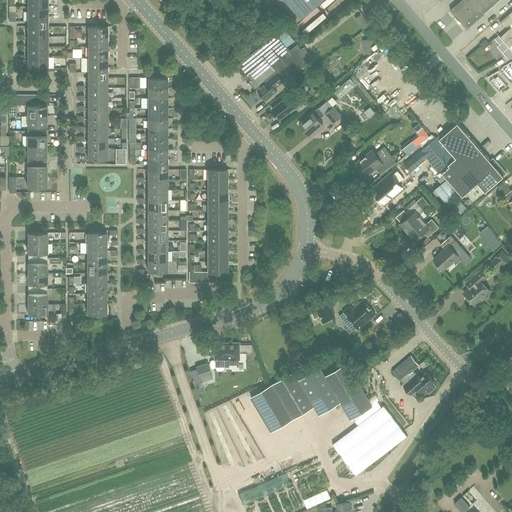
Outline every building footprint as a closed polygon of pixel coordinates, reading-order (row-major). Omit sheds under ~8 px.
[(285,0),(302,18),(322,0),(285,0)] [(491,7),(484,0),(481,0),(477,4),(473,0),(462,0),(450,10),(467,29),(485,14),(485,13),(491,7)] [(28,16),(48,16),(48,6),(28,6),(28,16)] [(511,11),(500,22),(504,26),(506,27),(507,27),(507,26),(509,25),(511,28),(508,30),(501,37),(510,47),(511,45),(511,11)] [(439,22),(445,29),(455,21),(449,14),(439,22)] [(28,26),(48,26),(48,16),(28,16),(28,26)] [(28,37),(48,37),(48,26),(28,26),(28,37)] [(88,36),(107,36),(107,26),(88,26),(88,36)] [(379,48),(387,41),(376,27),(368,32),(379,48)] [(262,44),(236,65),(237,66),(240,70),(242,67),(246,72),(244,74),(266,100),(278,90),(276,88),(284,82),(282,80),(278,75),(286,68),(286,69),(289,67),(289,66),(289,67),(295,74),(313,59),(304,48),(304,47),(302,49),(287,30),(279,36),(277,34),(262,45),(262,44)] [(88,47),(107,47),(107,36),(88,36),(88,47)] [(28,47),(48,47),(48,37),(28,37),(28,47)] [(28,57),(48,57),(48,47),(28,47),(28,57)] [(88,57),(107,57),(107,47),(88,47),(88,57)] [(48,57),(28,57),(28,67),(48,67),(48,57)] [(88,65),(108,65),(107,57),(88,57),(88,65)] [(88,77),(108,77),(108,65),(88,65),(88,77)] [(88,88),(108,88),(108,77),(88,77),(88,88)] [(129,88),(139,88),(139,77),(129,77),(129,88)] [(148,88),(167,88),(167,77),(148,77),(148,88)] [(88,99),(108,99),(108,88),(88,88),(88,99)] [(148,98),(167,98),(167,88),(148,88),(148,98)] [(312,88),(308,92),(314,98),(318,94),(312,88)] [(297,102),(290,94),(272,109),(281,119),(293,108),(293,110),(297,107),(299,110),(310,102),(304,96),(297,102)] [(47,105),(50,105),(50,95),(35,95),(35,105),(47,105)] [(148,109),(167,109),(167,98),(148,98),(148,109)] [(88,109),(108,109),(108,99),(88,99),(88,109)] [(313,112),(300,123),(309,135),(323,123),(319,119),(325,114),(324,113),(332,106),(328,101),(319,108),(314,112),(313,112)] [(47,115),(47,105),(35,105),(30,105),(28,105),(28,115),(47,115)] [(332,106),(324,113),(325,114),(333,124),(334,123),(336,126),(344,119),(342,117),(342,116),(333,106),(332,106)] [(88,119),(108,119),(108,109),(88,109),(88,119)] [(148,118),(167,118),(167,109),(148,109),(148,118)] [(28,131),(46,131),(46,126),(47,126),(47,115),(28,115),(28,131)] [(148,129),(167,129),(167,118),(148,118),(148,129)] [(88,129),(108,129),(108,119),(88,119),(88,129)] [(457,174),(483,151),(458,122),(440,138),(456,157),(449,164),(450,165),(457,174)] [(88,139),(108,139),(108,129),(88,129),(88,139)] [(148,139),(167,139),(167,129),(148,129),(148,139)] [(27,146),(47,146),(47,137),(46,137),(46,131),(28,131),(27,146)] [(437,137),(430,143),(422,149),(420,151),(405,164),(412,172),(427,159),(438,172),(454,158),(437,137)] [(108,149),(108,139),(88,139),(88,149),(108,149)] [(134,143),(134,139),(129,139),(129,149),(140,149),(140,143),(134,143)] [(167,149),(167,139),(148,139),(148,149),(167,149)] [(406,154),(416,146),(411,140),(401,148),(406,154)] [(27,161),(46,161),(46,157),(47,157),(47,146),(27,146),(27,161)] [(373,150),(352,166),(358,173),(360,172),(364,177),(371,172),(370,170),(375,166),(378,169),(393,157),(385,147),(376,154),(373,150)] [(108,149),(88,149),(88,160),(108,160),(108,149)] [(129,160),(136,160),(135,155),(138,155),(140,152),(140,149),(129,149),(129,160)] [(148,159),(167,159),(167,149),(148,149),(148,159)] [(457,174),(450,165),(443,172),(463,196),(478,183),(486,192),(507,173),(498,162),(495,164),(483,151),(457,174)] [(148,169),(167,169),(167,159),(148,159),(148,169)] [(27,177),(47,176),(47,167),(46,167),(46,161),(27,161),(27,177)] [(148,180),(167,180),(167,169),(148,169),(148,180)] [(208,180),(227,180),(227,169),(208,169),(208,180)] [(373,191),(384,203),(402,188),(398,183),(404,178),(397,170),(373,191)] [(47,176),(27,177),(27,187),(47,187),(47,176)] [(148,190),(167,190),(167,180),(148,180),(148,190)] [(227,190),(227,180),(208,180),(208,190),(227,190)] [(434,190),(435,190),(439,195),(446,204),(458,194),(447,180),(434,190)] [(148,200),(167,200),(167,190),(148,190),(148,200)] [(227,200),(227,190),(208,190),(208,200),(227,200)] [(408,232),(423,219),(419,214),(430,204),(423,196),(407,210),(411,214),(401,223),(408,232)] [(148,210),(167,210),(167,200),(148,200),(148,210)] [(227,210),(227,200),(208,200),(208,210),(227,210)] [(148,220),(167,220),(167,210),(148,210),(148,220)] [(227,221),(227,210),(208,210),(208,221),(227,221)] [(423,219),(408,232),(415,240),(426,231),(430,236),(439,227),(432,219),(427,223),(423,219)] [(148,231),(167,231),(167,220),(148,220),(148,231)] [(227,231),(227,221),(208,221),(208,231),(227,231)] [(148,241),(167,241),(167,231),(148,231),(148,241)] [(227,241),(227,231),(208,231),(208,241),(227,241)] [(28,243),(47,243),(47,232),(28,233),(28,243)] [(87,242),(107,242),(107,232),(87,232),(87,242)] [(445,249),(434,259),(443,269),(453,261),(456,263),(461,259),(465,264),(472,258),(452,235),(441,244),(445,249)] [(494,236),(487,240),(494,250),(501,245),(494,236)] [(148,251),(167,251),(167,241),(148,241),(148,251)] [(227,251),(227,241),(208,241),(208,251),(227,251)] [(87,253),(107,253),(107,242),(87,242),(87,253)] [(39,258),(47,258),(47,243),(28,243),(28,254),(39,254),(39,258)] [(502,250),(495,257),(495,258),(502,265),(503,266),(510,259),(502,250)] [(148,261),(167,261),(167,251),(148,251),(148,261)] [(227,261),(227,251),(208,251),(208,261),(227,261)] [(87,263),(107,263),(107,253),(87,253),(87,263)] [(28,274),(47,274),(47,258),(39,258),(39,263),(28,263),(28,274)] [(167,261),(148,261),(148,272),(167,272),(167,261)] [(186,272),(186,261),(177,261),(177,272),(186,272)] [(227,272),(227,261),(208,261),(208,272),(210,272),(216,272),(227,272)] [(87,273),(107,273),(107,263),(87,263),(87,273)] [(474,305),(490,290),(482,281),(488,276),(482,269),(473,277),(464,284),(469,289),(464,293),(474,305)] [(87,283),(107,283),(107,273),(87,273),(87,283)] [(39,289),(47,289),(47,274),(28,274),(28,284),(39,284),(39,289)] [(87,293),(107,293),(107,283),(87,283),(87,293)] [(50,288),(50,301),(59,300),(59,288),(50,288)] [(28,304),(47,304),(47,289),(39,289),(39,293),(28,293),(28,304)] [(87,304),(106,303),(107,293),(87,293),(87,304)] [(323,322),(334,316),(326,299),(314,305),(323,322)] [(374,314),(363,301),(353,310),(350,307),(344,312),(346,315),(358,329),(374,314)] [(106,303),(87,304),(87,314),(106,314),(106,303)] [(47,304),(28,304),(28,315),(47,315),(47,304)] [(215,358),(215,359),(229,359),(229,365),(239,365),(239,359),(239,358),(239,353),(252,353),(252,344),(239,344),(239,343),(239,342),(238,342),(238,343),(230,343),(224,343),(215,343),(214,343),(215,343),(215,358)] [(404,383),(415,374),(412,370),(419,365),(411,356),(393,372),(400,381),(401,380),(404,383)] [(270,431),(314,406),(319,414),(340,402),(350,419),(372,406),(346,363),(325,375),(320,367),(298,379),(293,371),(272,383),(250,396),(270,431)] [(208,364),(196,368),(196,369),(201,382),(195,384),(196,389),(204,386),(202,382),(213,379),(208,364)] [(429,393),(437,386),(433,382),(434,381),(426,372),(419,378),(415,374),(404,383),(404,384),(403,385),(412,395),(418,389),(421,393),(425,389),(429,393)] [(356,475),(407,437),(384,406),(333,444),(356,475)] [(329,489),(306,500),(310,509),(333,497),(329,489)] [(462,511),(463,511),(470,507),(461,497),(454,503),(462,511)] [(350,511),(349,502),(337,504),(337,511),(332,511),(332,508),(321,509),(321,511),(350,511)]
